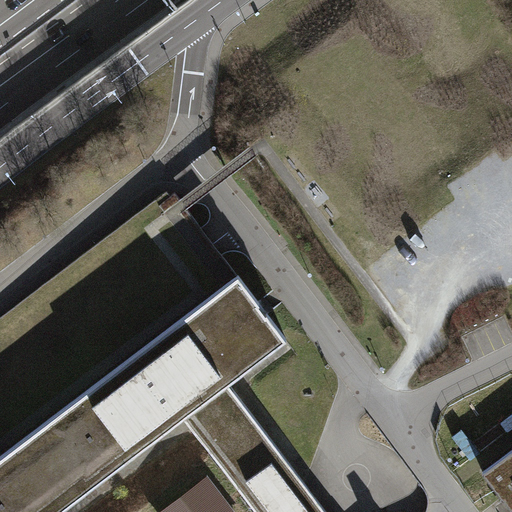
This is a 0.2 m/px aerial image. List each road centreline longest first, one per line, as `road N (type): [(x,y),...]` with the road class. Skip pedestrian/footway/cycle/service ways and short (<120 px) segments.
road 1 (unclassified): [(0,287),(180,147),(203,12)]
road 2 (primary): [(0,165),(203,12)]
road 3 (motorway): [(4,89),(122,0)]
